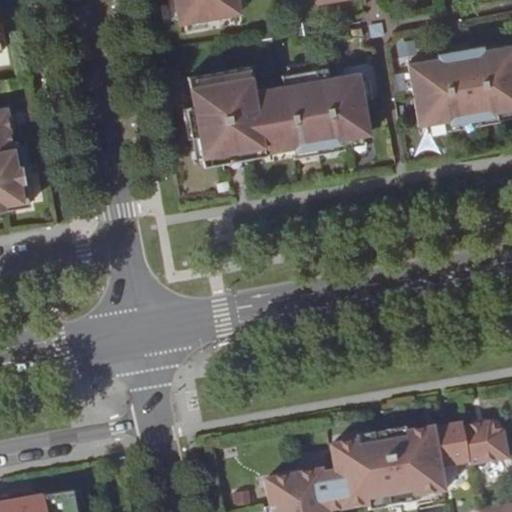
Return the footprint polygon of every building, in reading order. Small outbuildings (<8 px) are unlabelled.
[(174,0),(179,24),(241,13),(238,0),(174,0)] [(497,112),(511,108),(511,44),(495,48),(494,44),(466,49),(468,55),(455,58),(454,51),(437,54),(437,55),(438,55),(439,58),(408,63),(419,125),(447,120),(448,130),(499,121),(497,112)] [(339,139),(370,134),(360,72),(328,78),(327,69),(327,68),(282,76),(282,77),(283,76),(284,85),(254,91),(251,66),(188,78),(194,108),(191,108),(190,108),(195,136),(196,136),(196,135),(199,134),(204,165),(227,161),(226,157),(243,154),(243,158),(266,154),(266,153),(295,148),(296,150),(295,150),(295,152),(341,143),(341,142),(340,142),(339,139)] [(0,210),(30,205),(18,141),(12,142),(6,108),(0,109),(0,210)] [(463,429),(468,463),(469,467),(508,460),(503,432),(490,424),(463,429)] [(461,425),(432,430),(439,469),(468,463),(463,429),(461,425)] [(439,469),(432,430),(406,435),(406,438),(389,441),(391,448),(375,450),(374,443),(359,446),(359,443),(331,447),(335,472),(322,474),(321,471),(265,480),(268,505),(268,506),(275,505),(275,511),(333,511),(368,506),(369,506),(368,503),(384,500),(386,508),(401,505),(400,497),(416,494),(416,498),(417,497),(443,493),(439,469)] [(405,430),(358,437),(359,443),(359,446),(374,443),(375,450),(391,448),(389,441),(406,438),(406,435),(405,430)] [(80,491),(73,492),(75,508),(82,507),(80,491)] [(0,504),(0,511),(76,511),(73,492),(8,503),(0,504)] [(416,494),(400,497),(401,505),(418,503),(417,497),(416,498),(416,494)] [(369,506),(368,506),(368,511),(386,508),(384,500),(368,503),(369,506)]
